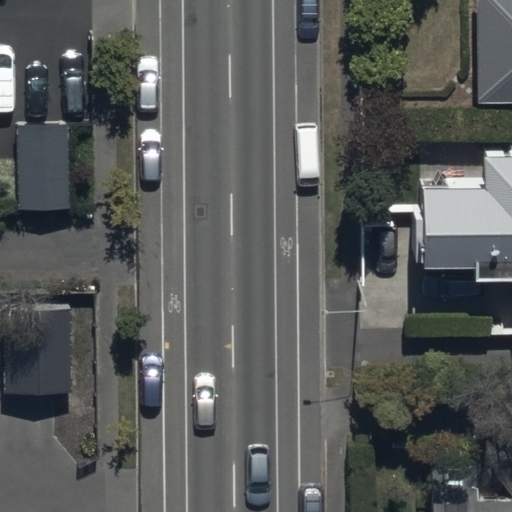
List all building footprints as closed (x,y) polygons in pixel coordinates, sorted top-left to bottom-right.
[(511,0),(477,0),(479,104),(511,103),(511,0)] [(67,121),(13,122),(14,211),(67,210),(67,121)] [(484,179),(421,180),(422,266),(471,265),(471,279),(511,278),(511,144),(483,145),(484,179)] [(56,312),(0,313),(0,372),(7,372),(7,392),(58,391),(56,312)] [(477,464),(431,464),(430,511),(511,511),(511,496),(477,496),(477,464)]
